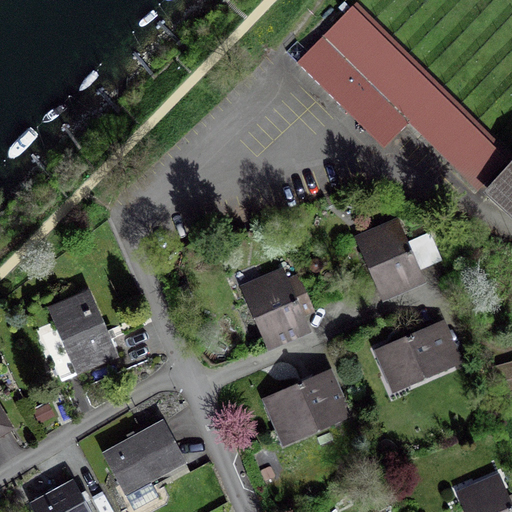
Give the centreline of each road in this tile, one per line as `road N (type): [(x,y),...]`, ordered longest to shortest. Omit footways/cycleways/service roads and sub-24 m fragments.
road 1 (track): [(0,276),(272,0)]
road 2 (residential): [(427,301),(194,395)]
road 3 (residential): [(0,477),(182,367)]
road 4 (residential): [(121,227),(182,367)]
road 5 (residential): [(194,395),(243,511)]
